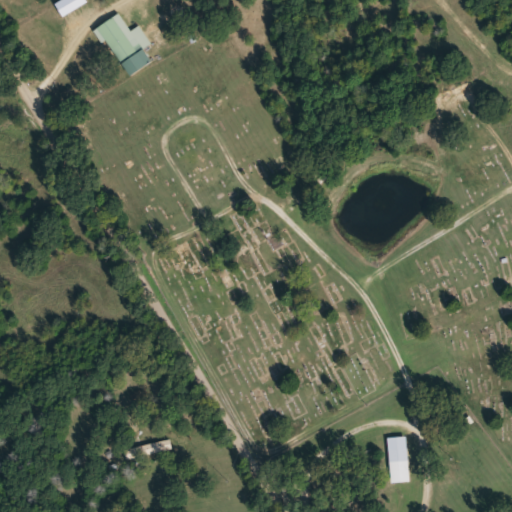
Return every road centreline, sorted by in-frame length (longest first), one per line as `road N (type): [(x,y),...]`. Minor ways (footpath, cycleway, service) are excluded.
road 1 (residential): [(201,202),(163,134),(184,114),(208,115),(258,192),(367,291),(403,356),(419,421),(426,469),(420,511)]
road 2 (residential): [(284,511),(0,43)]
road 3 (residential): [(419,421),(373,418),(344,429),(301,475),(310,511)]
